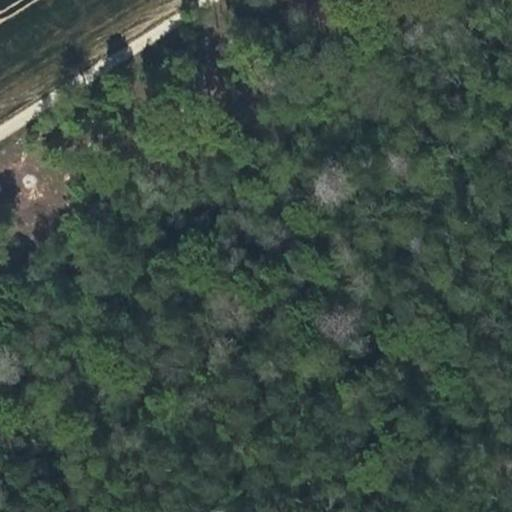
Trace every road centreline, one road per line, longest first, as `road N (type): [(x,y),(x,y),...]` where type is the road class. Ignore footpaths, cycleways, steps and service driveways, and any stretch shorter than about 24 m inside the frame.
road 1 (track): [(208,0),(0,131)]
road 2 (track): [(48,318),(92,511)]
